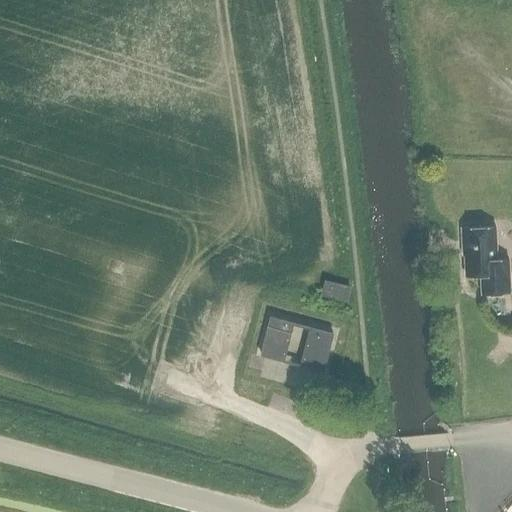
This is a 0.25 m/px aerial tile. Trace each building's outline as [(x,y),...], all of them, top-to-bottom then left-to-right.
[(444,0),(431,0),(424,12),(452,30),(463,12),(444,0)] [(511,292),(509,259),(498,259),(496,226),(462,228),(463,247),(465,247),(466,276),(482,275),(483,294),(511,292)] [(346,300),(349,288),(326,282),(323,294),(346,300)] [(285,360),(294,323),(294,322),(271,316),(271,317),(261,354),(285,360)] [(322,369),(332,332),(332,331),(308,325),(308,326),(299,363),(322,369)]
